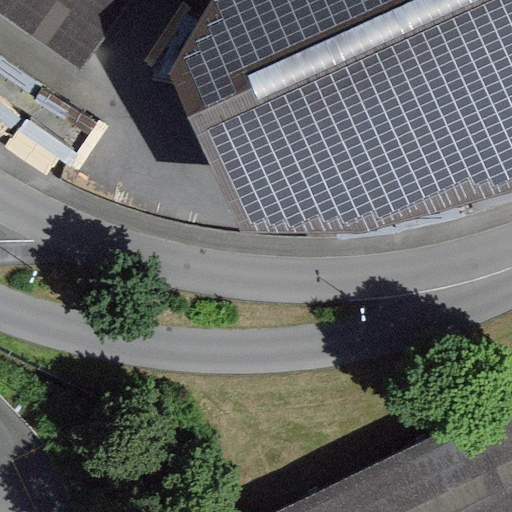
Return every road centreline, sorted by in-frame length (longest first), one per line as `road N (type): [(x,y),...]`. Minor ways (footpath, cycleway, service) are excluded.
road 1 (unclassified): [(0,308),(145,348),(261,349),(377,333),(511,269)]
road 2 (unclassified): [(511,268),(261,278),(156,259),(35,214),(0,192)]
